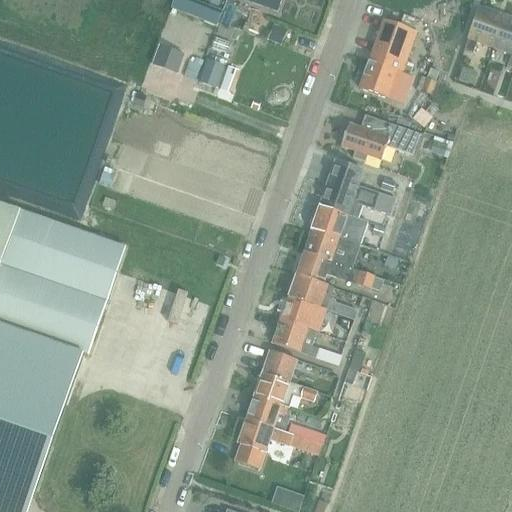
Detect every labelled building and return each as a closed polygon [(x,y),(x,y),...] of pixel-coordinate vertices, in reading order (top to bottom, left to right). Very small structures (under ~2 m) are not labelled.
[(191,0),(173,0),(170,8),(216,26),(222,12),(191,0)] [(241,0),(277,13),(281,0),(241,0)] [(505,17),(479,8),(467,40),(468,40),(464,52),(472,55),(473,51),(489,57),(492,49),(494,49),(505,17)] [(511,19),(505,17),(494,49),(511,55),(507,67),(511,68),(511,19)] [(416,33),(384,21),(359,90),(386,99),(396,74),(401,76),(416,33)] [(186,50),(162,41),(153,64),(177,74),(186,50)] [(221,41),(216,63),(233,68),(239,46),(221,41)] [(215,88),(223,66),(208,60),(200,82),(215,88)] [(430,95),(438,71),(429,68),(421,92),(430,95)] [(423,128),(439,109),(432,103),(425,111),(424,110),(415,121),(423,128)] [(369,132),(360,129),(347,125),(340,147),(354,152),(352,159),(364,163),(366,156),(381,161),(385,147),(412,157),(413,155),(412,155),(419,136),(420,135),(373,119),(369,132)] [(446,159),(451,144),(434,138),(429,153),(446,159)] [(409,175),(410,161),(396,161),(395,174),(409,175)] [(319,207),(319,208),(347,218),(347,216),(359,220),(348,216),(353,202),(356,203),(356,204),(390,216),(395,200),(357,187),(362,172),(335,162),(319,207)] [(390,193),(393,183),(382,179),(378,190),(390,193)] [(125,248),(19,213),(0,205),(0,326),(88,356),(125,248)] [(319,207),(311,230),(351,244),(353,238),(344,235),(346,229),(355,232),(359,222),(347,218),(319,208),(319,207)] [(311,230),(303,253),(347,268),(346,268),(352,270),(360,247),(351,244),(311,230)] [(371,270),(389,270),(390,252),(372,251),(371,270)] [(303,254),(296,276),(323,286),(323,285),(326,276),(342,281),(344,276),(355,280),(354,285),(369,290),(373,277),(346,268),(347,268),(303,253),(303,254)] [(323,286),(296,276),(295,277),(295,276),(287,299),(288,299),(323,311),(324,311),(354,321),(357,313),(329,303),(334,289),(323,285),(323,286)] [(288,299),(280,321),(315,334),(315,333),(318,326),(310,323),(312,316),(321,319),(323,311),(288,299)] [(315,334),(280,321),(280,322),(279,321),(271,345),(314,359),(338,367),(341,358),(312,348),(317,334),(315,333),(315,334)] [(333,326),(329,338),(345,344),(350,331),(333,326)] [(355,350),(344,383),(351,386),(355,373),(357,374),(364,354),(355,350)] [(261,375),(288,385),(288,384),(296,361),(269,352),(261,375)] [(0,359),(0,487),(33,499),(63,413),(73,385),(0,359)] [(316,393),(288,384),(288,385),(261,375),(253,398),(286,409),(286,408),(291,396),(312,403),(316,393)] [(253,398),(245,420),(284,434),(284,433),(289,417),(285,415),(287,409),(286,408),(286,409),(253,398)] [(287,434),(284,433),(284,434),(245,420),(237,444),(240,445),(234,462),(259,470),(269,441),(289,447),(318,457),(321,447),(287,435),(287,434)] [(290,425),(287,434),(287,435),(321,447),(324,437),(290,425)] [(318,501),(313,511),(324,511),(327,504),(318,501)]
